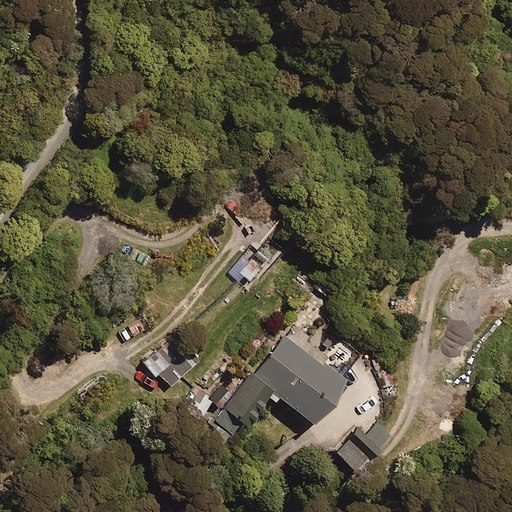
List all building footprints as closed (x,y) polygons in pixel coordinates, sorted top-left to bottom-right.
[(254,255),(264,263),(269,256),(260,248),(254,255)] [(250,281),(259,270),(243,256),(227,273),(238,282),(244,276),(250,281)] [(171,387),(200,360),(176,334),(147,361),(171,387)] [(315,424),(347,380),(284,335),(254,375),(251,372),(214,422),(233,436),(242,424),(249,429),(274,395),(315,424)] [(217,409),(236,389),(224,378),(205,398),(217,409)] [(209,404),(190,395),(181,413),(201,422),(209,404)] [(391,436),(377,424),(365,437),(355,428),(333,453),(357,474),(391,436)]
